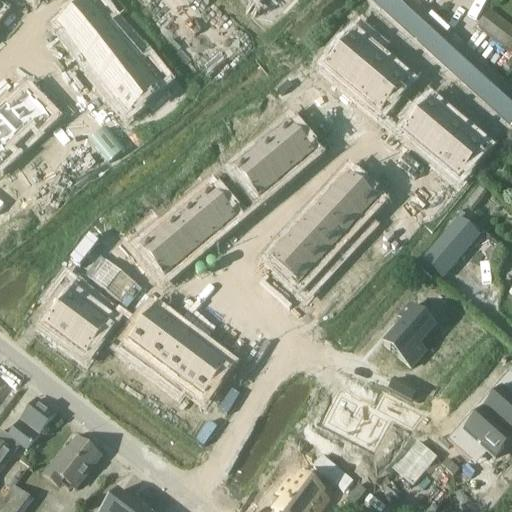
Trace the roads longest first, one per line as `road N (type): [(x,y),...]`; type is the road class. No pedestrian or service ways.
road 1 (residential): [(198,502),(280,346),(206,280),(356,135)]
road 2 (residential): [(0,348),(198,502)]
road 3 (residential): [(22,37),(108,144)]
